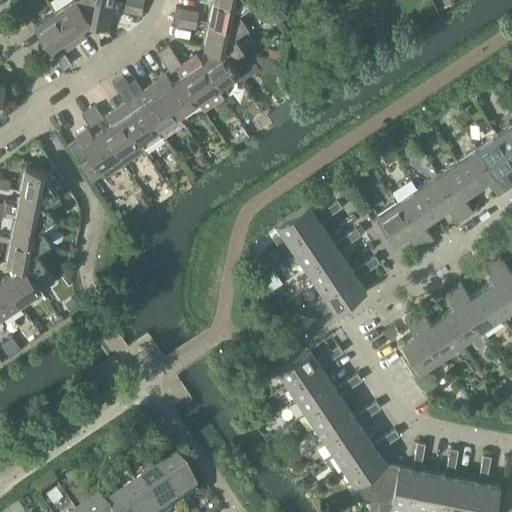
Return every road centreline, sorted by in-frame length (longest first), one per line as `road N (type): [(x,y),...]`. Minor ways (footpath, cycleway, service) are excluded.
road 1 (unknown): [(511,221),(337,318)]
road 2 (residential): [(511,449),(421,430),(362,344)]
road 3 (residential): [(162,0),(155,30),(46,104)]
